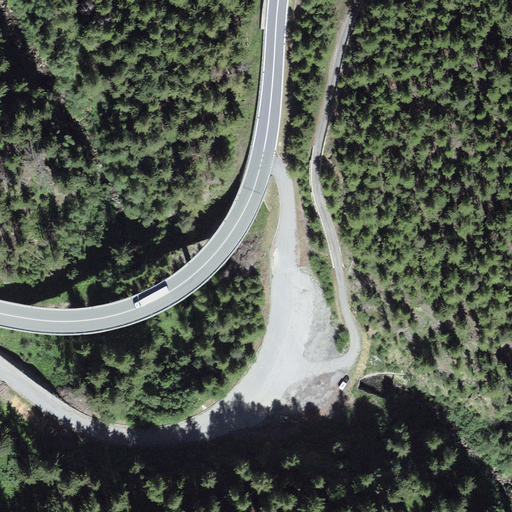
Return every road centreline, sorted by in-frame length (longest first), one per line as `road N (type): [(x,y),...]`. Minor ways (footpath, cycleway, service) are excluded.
road 1 (track): [(230,413),(284,409),(324,387),(354,350),(314,164),(357,0)]
road 2 (primary): [(278,0),(262,156),(245,206),(214,252),(173,288),(121,312),(68,321),(0,312)]
